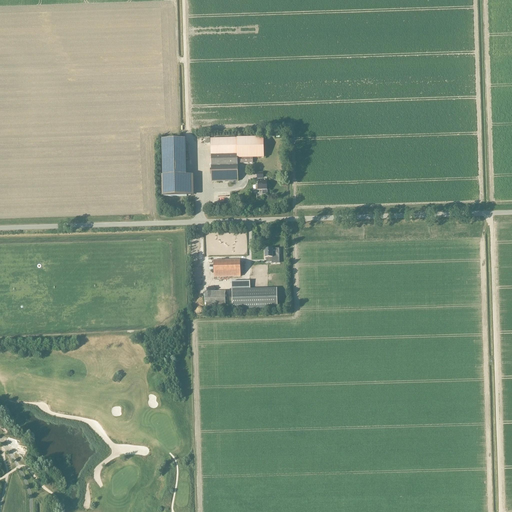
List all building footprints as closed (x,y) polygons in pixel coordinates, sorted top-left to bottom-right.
[(211,138),(212,182),(238,181),(237,158),(239,158),(252,158),(264,158),(263,137),(211,138)] [(186,196),(186,176),(186,151),(188,151),(188,146),(185,146),(185,141),(162,141),(163,176),(162,176),(162,197),(186,196)] [(266,178),(263,178),(263,173),(257,173),(257,179),(259,179),(259,183),(258,183),(258,186),(257,186),(255,187),(255,189),(257,191),(258,191),(267,191),(267,180),(266,180),(266,178)] [(272,257),(276,257),(276,254),(272,254),(272,249),(264,250),(265,258),(272,258),(272,257)] [(214,277),(240,277),(240,260),(213,261),(214,277)] [(232,290),(233,310),(278,309),(277,289),(232,290)] [(205,292),(205,310),(225,310),(225,292),(205,292)]
